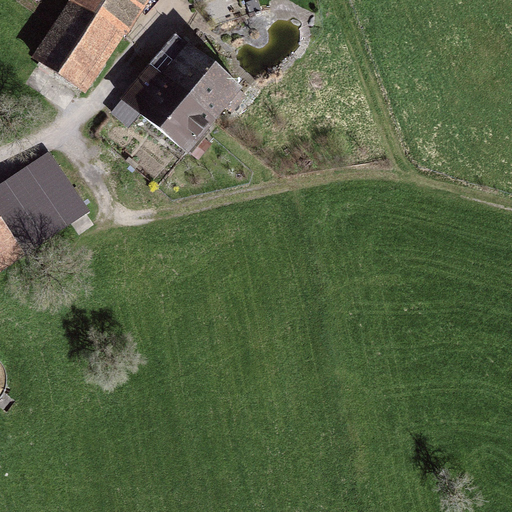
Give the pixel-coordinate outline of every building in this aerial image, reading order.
[(68,0),(76,5),(116,32),(136,0),(68,0)] [(116,32),(76,5),(39,63),(79,89),(116,32)] [(150,69),(212,121),(238,90),(176,38),(150,69)] [(212,121),(150,69),(124,100),(186,152),(212,121)] [(61,177),(0,218),(0,228),(19,256),(84,211),(61,177)] [(0,266),(1,268),(19,256),(0,228),(0,266)]
